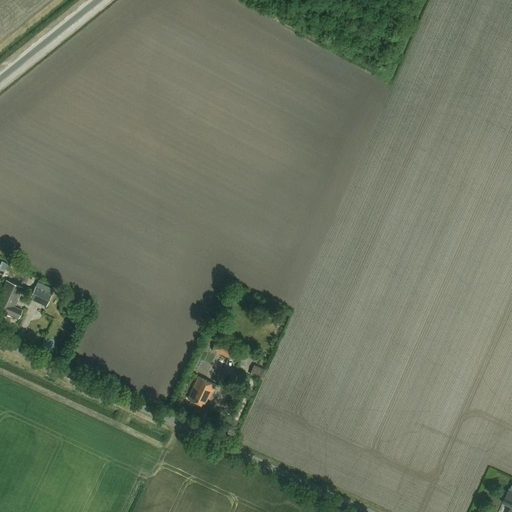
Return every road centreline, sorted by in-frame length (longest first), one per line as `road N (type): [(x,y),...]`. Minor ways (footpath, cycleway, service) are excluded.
road 1 (unclassified): [(369,511),(0,347)]
road 2 (unclassified): [(0,78),(98,0)]
